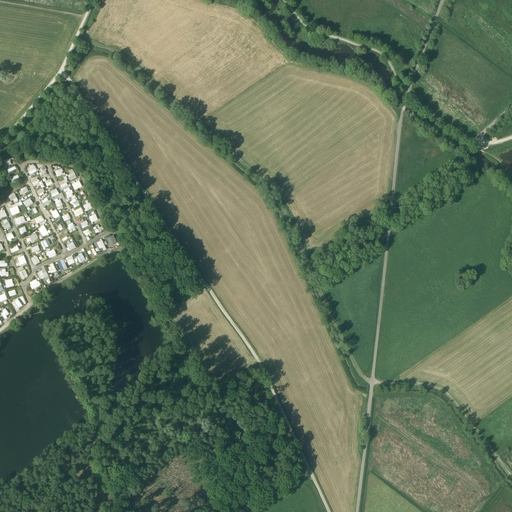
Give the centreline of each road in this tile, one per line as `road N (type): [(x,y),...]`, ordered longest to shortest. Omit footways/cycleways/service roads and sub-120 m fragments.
road 1 (track): [(327,511),(251,351),(61,72)]
road 2 (track): [(371,381),(359,375),(271,188),(121,54),(76,36)]
road 3 (track): [(406,94),(371,381)]
road 4 (track): [(511,476),(444,390),(371,381)]
road 5 (track): [(371,381),(356,511)]
